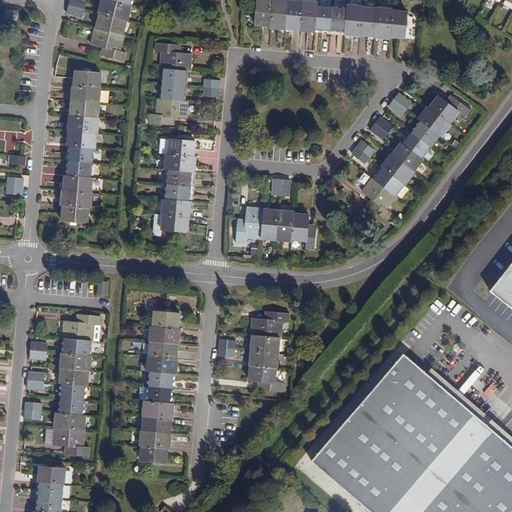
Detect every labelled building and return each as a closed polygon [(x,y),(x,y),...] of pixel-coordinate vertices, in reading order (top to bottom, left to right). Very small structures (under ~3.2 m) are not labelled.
[(83,0),(68,0),(67,5),(83,9),(85,0),(83,0)] [(127,20),(130,6),(108,0),(100,0),(97,13),(98,13),(127,20)] [(254,25),(269,27),(271,1),(265,0),(256,0),(255,10),(255,16),(254,25)] [(271,0),(271,1),(269,27),(269,29),(284,30),(284,29),(287,1),(287,0),(271,0)] [(313,33),(313,30),(316,5),(316,3),(316,0),(301,0),(302,1),(302,3),(299,30),(299,32),(313,33)] [(287,1),(284,29),(299,30),(302,3),(287,1)] [(83,9),(67,5),(65,14),(81,18),(83,9)] [(316,5),(313,30),(329,31),(331,7),(316,5)] [(346,5),(346,8),(344,33),(343,36),(358,37),(358,36),(361,8),(361,6),(346,5)] [(344,33),(346,8),(331,7),(329,31),(344,33)] [(361,8),(358,36),(373,37),(376,9),(361,8)] [(388,40),(389,38),(391,12),(391,9),(376,8),(376,9),(373,37),(373,38),(388,40)] [(16,19),(16,11),(3,9),(3,18),(16,19)] [(391,12),(389,38),(404,39),(405,30),(405,24),(406,13),(391,12)] [(98,13),(94,27),(123,35),(127,20),(98,13)] [(123,35),(94,27),(89,45),(101,48),(105,49),(103,56),(123,61),(125,52),(120,51),(124,35),(123,35)] [(163,70),(187,72),(190,73),(192,55),(179,54),(176,54),(177,46),(156,44),(156,53),(162,53),(161,70),(163,70)] [(163,70),(162,85),(186,87),(187,72),(163,70)] [(72,86),(99,89),(99,73),(91,73),(84,72),(73,72),(72,86)] [(203,89),(219,90),(219,82),(204,81),(203,89)] [(186,87),(162,85),(161,100),(185,102),(186,87)] [(70,101),(98,104),(99,89),(72,86),(71,86),(70,101)] [(218,99),(219,90),(203,89),(202,97),(218,99)] [(393,101),(405,111),(411,103),(398,94),(393,101)] [(427,110),(448,126),(457,114),(463,119),(467,113),(452,100),(448,106),(444,104),(437,98),(427,110)] [(185,102),(161,100),(157,99),(156,116),(150,115),(150,124),(169,126),(170,118),(174,118),(186,119),(187,102),(185,102)] [(98,104),(70,101),(69,117),(97,119),(98,104)] [(400,117),(405,111),(393,101),(388,107),(400,117)] [(419,122),(438,137),(441,139),(450,127),(448,126),(427,110),(426,109),(418,121),(419,122)] [(97,119),(69,117),(67,116),(66,131),(67,132),(95,134),(96,134),(97,119)] [(374,126),(387,135),(392,128),(380,118),(374,126)] [(410,134),(429,149),(438,137),(419,122),(410,134)] [(387,135),(374,126),(370,132),(382,141),(387,135)] [(66,146),(68,146),(92,149),(94,149),(95,134),(67,132),(66,146)] [(410,134),(401,146),(420,161),(429,149),(410,134)] [(166,155),(194,158),(196,143),(187,142),(187,139),(181,138),(181,141),(170,140),(170,138),(162,137),(160,155),(166,155)] [(356,149),(368,159),(374,151),(362,142),(356,149)] [(422,162),(420,161),(401,146),(400,145),(391,157),(413,174),(422,162)] [(91,164),(92,149),(68,146),(67,162),(91,164)] [(364,164),(368,159),(356,149),(352,155),(364,164)] [(168,171),(191,173),(195,173),(196,158),(194,158),(166,155),(164,170),(168,171)] [(413,174),(391,157),(390,156),(381,168),(382,169),(404,186),(413,174)] [(8,157),(7,166),(23,167),(24,158),(8,157)] [(66,177),(90,179),(91,164),(67,162),(66,177)] [(373,181),(395,198),(404,186),(382,169),(373,181)] [(191,173),(168,171),(166,186),(190,188),(191,173)] [(62,192),(90,194),(92,179),(90,179),(66,177),(63,176),(62,192)] [(5,186),(21,188),(22,180),(5,179),(5,186)] [(272,195),(279,196),(281,181),(273,180),(272,195)] [(395,198),(373,181),(372,180),(362,194),(371,201),(374,204),(370,210),(385,222),(391,215),(386,211),(395,199),(395,198)] [(281,181),(279,196),(288,197),(289,181),(281,181)] [(21,188),(5,186),(4,195),(20,197),(21,188)] [(188,203),(190,188),(166,186),(165,201),(188,203)] [(60,207),(61,207),(87,209),(89,209),(91,194),(90,194),(62,192),(61,192),(60,207)] [(161,216),(162,216),(188,218),(189,218),(190,203),(188,203),(165,201),(162,200),(161,216)] [(87,209),(61,207),(60,222),(70,223),(77,223),(86,225),(87,209)] [(245,238),(260,239),(263,210),(247,208),(246,221),(246,225),(237,224),(236,243),(244,244),(245,238)] [(275,241),(278,211),(263,210),(260,239),(275,241)] [(290,240),(292,214),(293,213),(278,211),(275,241),(290,242),(290,240)] [(292,214),(290,240),(304,241),(303,248),(312,249),(314,230),(306,230),(307,227),(308,216),(292,214)] [(188,218),(162,216),(161,231),(172,232),(177,233),(187,234),(188,218)] [(511,263),(490,292),(511,309),(511,263)] [(152,328),(178,331),(179,315),(169,314),(164,314),(153,313),(152,328)] [(250,337),(252,337),(281,340),(282,323),(289,323),(289,315),(269,313),(268,321),(264,321),(252,320),(250,337)] [(63,339),(91,342),(98,342),(100,317),(80,316),(79,324),(76,324),(63,322),(62,339),(63,339)] [(178,331),(152,328),(150,328),(149,343),(151,343),(177,346),(179,346),(180,331),(178,331)] [(252,337),(250,352),(279,354),(281,340),(252,337)] [(90,357),(91,342),(63,339),(61,354),(90,357)] [(219,349),(234,350),(235,341),(220,340),(219,349)] [(177,346),(151,343),(149,358),(175,361),(177,346)] [(30,344),(29,352),(45,353),(45,345),(30,344)] [(234,350),(219,349),(218,357),(234,358),(234,350)] [(45,353),(29,352),(29,360),(44,361),(45,353)] [(279,354),(250,352),(249,367),(250,367),(277,369),(277,370),(279,354)] [(60,370),(88,372),(89,372),(91,357),(90,357),(61,354),(60,354),(58,370),(60,370)] [(511,511),(511,445),(407,355),(314,462),(372,511),(511,511)] [(178,361),(175,361),(149,358),(147,358),(146,373),(150,374),(173,376),(177,376),(178,361)] [(275,383),(277,369),(250,367),(249,382),(258,383),(263,383),(262,391),(282,392),(282,383),(275,383)] [(88,372),(60,370),(58,385),(61,385),(85,387),(87,388),(88,372)] [(148,388),(172,390),(173,376),(150,374),(148,388)] [(27,382),(42,383),(43,376),(27,375),(27,382)] [(42,391),(42,383),(27,382),(26,390),(42,391)] [(60,400),(84,402),(85,387),(61,385),(60,400)] [(171,405),(172,390),(148,388),(147,403),(171,405)] [(60,400),(58,415),(83,417),(84,402),(60,400)] [(142,418),(144,418),(171,420),(172,420),(174,406),(171,405),(147,403),(143,403),(142,418)] [(25,404),(24,412),(40,414),(40,405),(25,404)] [(40,414),(24,412),(23,421),(39,422),(40,414)] [(83,417),(58,415),(55,415),(54,430),(85,433),(86,418),(83,417)] [(144,418),(143,433),(169,436),(171,420),(144,418)] [(85,433),(54,430),(52,447),(65,448),(69,448),(68,456),(89,458),(90,449),(83,448),(85,433)] [(140,448),(141,448),(168,451),(170,451),(171,436),(169,436),(143,433),(141,433),(140,448)] [(166,465),(168,451),(141,448),(140,463),(151,464),(157,465),(166,465)] [(39,484),(64,486),(66,470),(56,470),(50,469),(39,468),(38,484),(39,484)] [(62,502),(64,486),(39,484),(38,500),(62,502)] [(36,511),(61,511),(62,502),(38,500),(36,511)]
